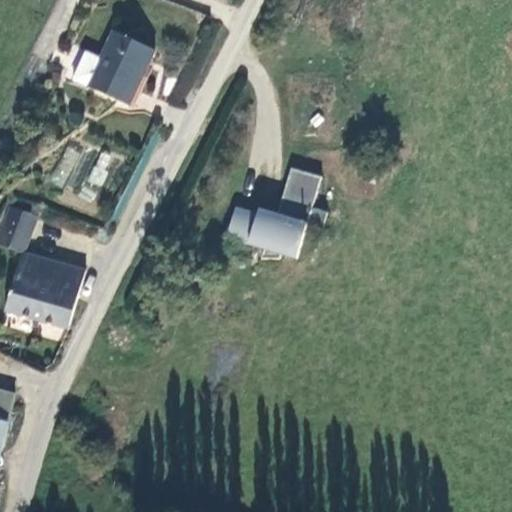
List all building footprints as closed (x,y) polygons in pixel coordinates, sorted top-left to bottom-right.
[(204,22),(200,38),(219,43),(223,26),(204,22)] [(74,82),(130,107),(155,51),(114,32),(110,31),(98,59),(83,53),(71,81),(74,82)] [(0,168),(12,154),(0,144),(0,168)] [(304,224),(320,228),(325,211),(309,207),(318,176),(288,167),(274,215),(265,212),(264,217),(233,208),(224,237),(262,248),(259,258),(277,258),(279,252),(295,257),(304,224)] [(36,220),(9,211),(0,238),(0,249),(23,257),(36,220)] [(22,257),(6,314),(69,331),(86,272),(22,257)] [(94,346),(116,361),(121,365),(137,343),(132,339),(110,324),(94,346)] [(0,452),(15,392),(0,388),(0,452)]
